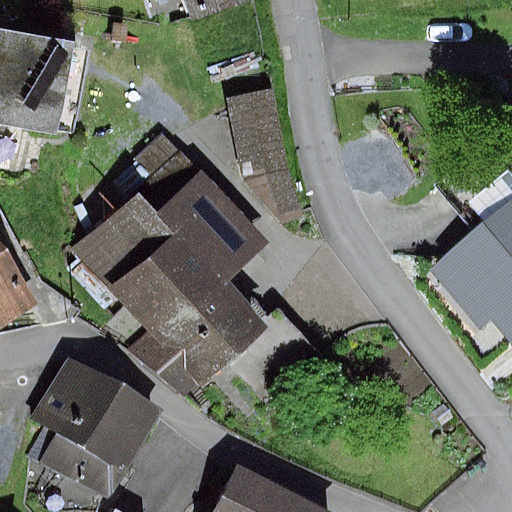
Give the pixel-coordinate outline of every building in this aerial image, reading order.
[(189,0),(195,19),(252,0),(189,0)] [(107,45),(0,25),(0,123),(90,140),(107,45)] [(285,100),(232,106),(252,175),(288,229),(314,227),(285,100)] [(262,256),(164,152),(62,249),(198,391),(256,336),(219,297),(262,256)] [(511,230),(457,274),(511,342),(511,230)] [(0,326),(40,301),(0,239),(0,326)] [(168,405),(81,364),(35,463),(122,503),(168,405)] [(302,511),(234,476),(214,511),(302,511)]
